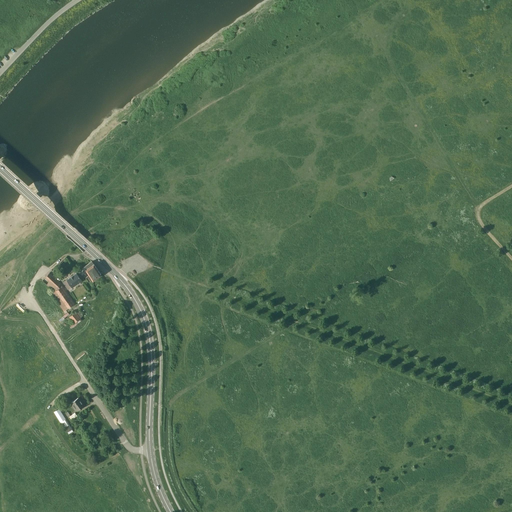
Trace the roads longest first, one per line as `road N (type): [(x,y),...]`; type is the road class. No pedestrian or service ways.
road 1 (track): [(170,273),(511,405)]
road 2 (primary): [(149,450),(151,357),(133,296),(0,165)]
road 3 (unclassified): [(149,450),(124,442),(31,297)]
